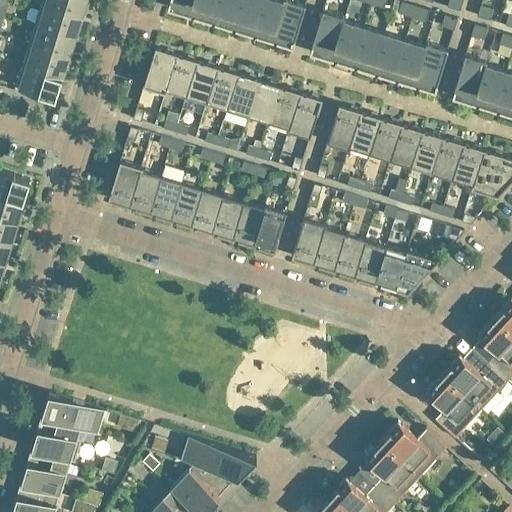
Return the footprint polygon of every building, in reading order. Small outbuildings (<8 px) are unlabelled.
[(0,0),(0,12),(4,13),(8,0),(0,0)] [(80,14),(84,0),(41,0),(41,2),(80,14)] [(188,13),(191,0),(168,0),(167,7),(188,13)] [(208,20),(214,0),(191,0),(188,13),(208,20)] [(229,26),(237,0),(214,0),(208,20),(229,26)] [(250,33),(259,0),(237,0),(229,26),(250,33)] [(270,39),(282,0),(281,0),(281,1),(279,0),(259,0),(250,33),(270,39)] [(292,46),(305,4),(292,0),(282,0),(270,39),(292,46)] [(411,16),(415,4),(400,0),(397,11),(411,16)] [(459,10),(462,0),(448,0),(446,6),(459,10)] [(74,35),(80,14),(41,2),(34,23),(74,35)] [(425,20),(429,9),(415,4),(411,16),(425,20)] [(489,19),(493,8),(480,4),(476,15),(489,19)] [(330,58),(343,16),(322,9),(309,51),(330,58)] [(453,29),(457,17),(444,13),(440,25),(453,29)] [(351,64),(363,26),(343,20),(344,16),(343,16),(330,58),(351,64)] [(67,56),(74,35),(34,23),(28,44),(67,56)] [(483,38),(487,27),(474,23),(470,34),(483,38)] [(371,70),(383,32),(363,26),(351,64),(371,70)] [(392,77),(404,39),(383,32),(371,70),(392,77)] [(511,47),(511,34),(502,32),(498,43),(511,47)] [(413,83),(426,41),(425,41),(424,45),(404,39),(392,77),(413,83)] [(434,90),(447,48),(426,41),(413,83),(434,90)] [(61,76),(67,56),(28,44),(21,64),(61,76)] [(164,90),(176,51),(155,45),(151,56),(143,84),(164,90)] [(185,95),(197,58),(176,51),(164,90),(165,91),(165,88),(185,95)] [(473,102),(486,60),(464,53),(451,95),(473,102)] [(206,101),(217,64),(197,58),(185,95),(206,101)] [(494,108),(505,70),(485,64),(486,60),(473,102),(494,108)] [(54,98),(61,76),(21,64),(15,85),(54,98)] [(226,107),(238,71),(217,64),(206,101),(226,107)] [(511,114),(511,72),(505,70),(494,108),(511,114)] [(247,114),(259,77),(238,71),(226,107),(247,114)] [(268,120),(279,84),(259,77),(247,114),(268,120)] [(288,129),(300,90),(279,84),(268,120),(288,126),(287,129),(288,129)] [(309,136),(321,97),(300,90),(288,129),(309,136)] [(349,145),(360,109),(338,102),(326,141),(348,148),(349,145)] [(140,120),(144,109),(136,106),(134,112),(132,117),(140,120)] [(369,152),(380,115),(360,109),(349,145),(369,152)] [(390,158),(401,121),(380,115),(369,152),(390,158)] [(174,130),(177,122),(165,118),(162,127),(174,130)] [(410,164),(422,128),(401,121),(390,158),(410,164)] [(186,134),(188,125),(177,122),(174,130),(186,134)] [(134,139),(138,128),(130,125),(128,131),(126,137),(134,139)] [(431,171),(442,134),(422,128),(410,164),(431,171)] [(215,143),(218,135),(206,131),(204,140),(215,143)] [(451,177),(463,141),(442,134),(431,171),(451,177)] [(169,147),(172,138),(160,135),(157,143),(169,147)] [(227,147),(229,138),(218,135),(215,143),(227,147)] [(180,150),(183,142),(172,138),(169,147),(180,150)] [(471,186),(484,147),(463,141),(451,177),(471,183),(470,186),(471,186)] [(257,156),(259,147),(248,144),(245,153),(257,156)] [(210,160),(213,151),(201,147),(199,156),(210,160)] [(268,160),(271,151),(259,147),(257,156),(268,160)] [(511,176),(511,156),(484,147),(471,186),(496,194),(511,176)] [(222,163),(224,155),(213,151),(210,160),(222,163)] [(299,169),(302,158),(294,155),(290,167),(299,169)] [(128,204),(141,165),(119,159),(111,186),(107,198),(128,204)] [(251,172),(254,164),(243,160),(240,169),(251,172)] [(324,177),(327,166),(319,163),(316,174),(324,177)] [(263,176),(266,167),(254,164),(251,172),(263,176)] [(149,211),(161,174),(141,168),(141,166),(141,165),(128,204),(149,211)] [(0,192),(22,200),(29,178),(0,169),(0,192)] [(170,217),(181,180),(161,174),(149,211),(170,217)] [(293,188),(296,177),(288,174),(285,186),(293,188)] [(358,188),(360,179),(349,175),(346,184),(358,188)] [(369,191),(372,182),(360,179),(358,188),(369,191)] [(190,224),(202,187),(181,180),(170,217),(190,224)] [(318,196),(321,185),(313,182),(310,194),(318,196)] [(211,230),(222,193),(202,187),(190,224),(211,230)] [(399,200),(402,192),(390,188),(387,197),(399,200)] [(0,215),(16,220),(22,200),(0,192),(0,215)] [(353,204),(355,195),(344,192),(341,200),(353,204)] [(413,195),(402,192),(399,200),(410,204),(413,195)] [(231,236),(243,200),(222,193),(211,230),(231,236)] [(364,207),(367,199),(355,195),(353,204),(364,207)] [(252,243),(264,204),(263,206),(243,200),(231,236),(252,243)] [(440,213),(443,204),(431,201),(429,210),(440,213)] [(274,249),(286,210),(264,204),(252,243),(274,249)] [(394,217),(397,208),(385,204),(382,213),(394,217)] [(452,217),(454,208),(443,204),(440,213),(452,217)] [(405,220),(408,212),(397,208),(394,217),(405,220)] [(470,222),(475,216),(475,215),(463,212),(461,220),(469,222),(470,222)] [(0,238),(9,241),(16,220),(0,215),(0,238)] [(311,261),(323,222),(303,216),(291,255),(311,261)] [(330,267),(341,230),(324,225),(325,223),(323,222),(311,261),(330,267)] [(460,233),(463,229),(451,225),(447,236),(454,238),(454,239),(460,233)] [(349,273),(360,236),(341,230),(330,267),(349,273)] [(368,279),(379,242),(360,236),(349,273),(368,279)] [(0,260),(3,262),(9,241),(0,238),(0,260)] [(387,284),(398,248),(379,242),(368,279),(387,284)] [(423,273),(437,258),(437,257),(406,248),(405,250),(398,248),(387,284),(407,290),(423,273)] [(511,331),(511,297),(494,314),(492,313),(511,331)] [(507,379),(511,373),(511,331),(492,313),(492,314),(493,315),(477,333),(496,351),(487,360),(507,379)] [(481,408),(507,379),(487,360),(486,361),(478,371),(459,353),(442,371),(441,369),(440,370),(481,408)] [(454,436),(481,408),(440,370),(441,372),(425,390),(444,407),(435,417),(435,416),(434,417),(454,436)] [(97,431),(104,409),(105,408),(90,403),(71,397),(50,391),(47,390),(40,413),(97,431)] [(74,460),(84,428),(97,432),(97,431),(40,413),(30,446),(74,460)] [(130,417),(127,428),(134,430),(137,419),(130,417)] [(420,474),(445,446),(446,445),(426,426),(425,427),(425,428),(416,437),(397,420),(381,437),(379,436),(420,474)] [(237,475),(256,455),(209,440),(187,434),(180,457),(193,461),(237,475)] [(394,502),(420,474),(379,436),(378,437),(380,438),(364,456),(383,474),(374,483),(373,483),(394,502)] [(59,492),(69,459),(74,461),(74,460),(30,446),(19,479),(59,492)] [(198,511),(202,511),(237,475),(193,461),(170,486),(198,511)] [(104,462),(102,477),(116,479),(118,463),(104,462)] [(347,511),(384,511),(394,502),(373,483),(373,484),(364,494),(345,476),(329,494),(327,492),(327,493),(347,511)] [(52,511),(59,492),(19,479),(9,511),(52,511)] [(198,511),(170,486),(146,511),(198,511)] [(88,487),(84,500),(97,504),(101,491),(88,487)] [(347,511),(327,493),(326,493),(328,495),(311,511),(347,511)] [(511,511),(511,505),(509,503),(500,511),(511,511)]
